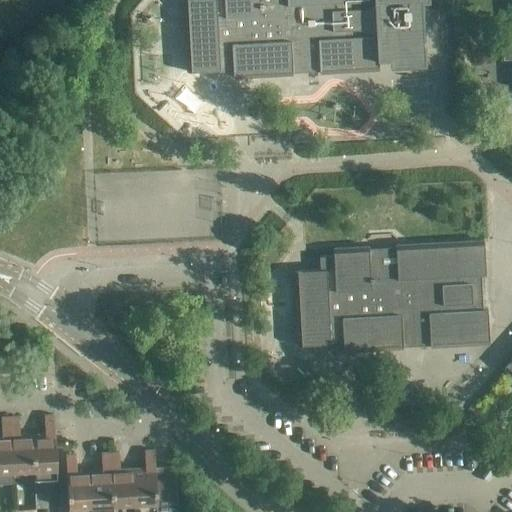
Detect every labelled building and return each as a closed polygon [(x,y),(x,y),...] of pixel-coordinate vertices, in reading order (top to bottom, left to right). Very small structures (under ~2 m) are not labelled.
[(183,0),(187,72),(233,69),(233,78),(292,74),(292,68),(320,66),(320,73),(378,70),(378,60),(425,57),(422,0),(183,0)] [(489,343),(489,339),(487,309),(484,309),(483,303),(482,275),(485,274),(483,240),(395,245),(396,263),(369,264),(368,246),(333,248),(333,255),(319,256),(320,269),(294,271),(297,345),(343,343),(344,351),(403,348),(402,341),(429,340),(430,346),(489,343)] [(511,358),(503,368),(504,368),(506,371),(511,375),(511,358)] [(45,434),(33,434),(35,482),(57,481),(54,415),(44,415),(45,434)] [(19,416),(10,417),(13,483),(14,483),(13,471),(33,470),(34,482),(35,482),(33,434),(20,435),(19,416)] [(2,436),(0,435),(0,483),(13,483),(10,417),(1,417),(2,436)] [(145,468),(133,468),(134,504),(156,503),(156,511),(177,510),(175,466),(155,467),(154,450),(144,451),(145,468)] [(119,452),(110,453),(113,505),(134,504),(133,468),(120,469),(119,452)] [(112,511),(113,505),(110,453),(101,453),(102,470),(89,471),(91,506),(91,511),(112,511)] [(75,454),(65,455),(67,492),(67,497),(68,497),(68,507),(91,506),(89,471),(76,471),(75,454)]
